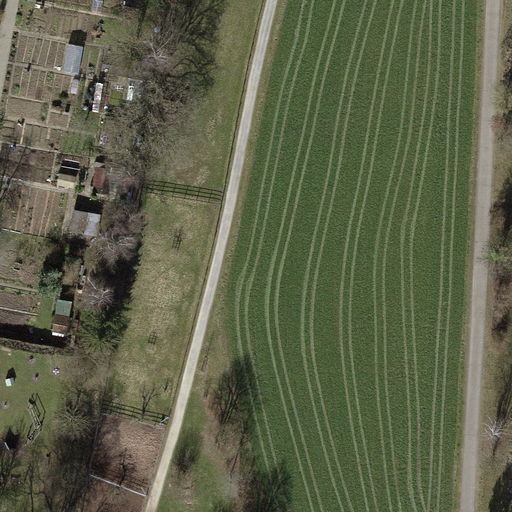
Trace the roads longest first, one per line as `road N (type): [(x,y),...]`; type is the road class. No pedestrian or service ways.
road 1 (track): [(272,0),(224,252),(149,511)]
road 2 (track): [(495,0),(470,511)]
